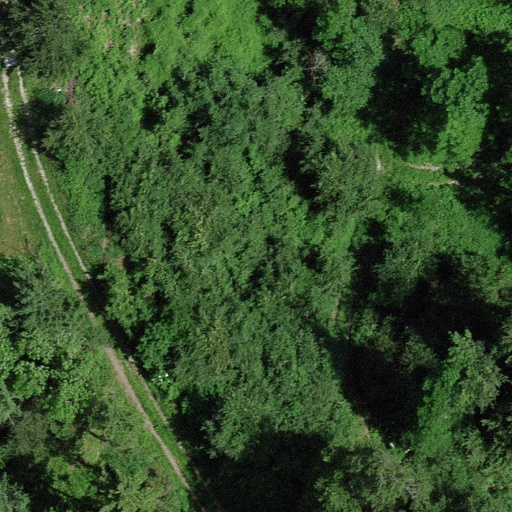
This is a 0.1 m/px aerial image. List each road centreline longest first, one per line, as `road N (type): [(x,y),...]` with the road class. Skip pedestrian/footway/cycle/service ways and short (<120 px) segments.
road 1 (track): [(0,36),(11,137),(75,284),(222,511)]
road 2 (track): [(384,195),(353,256),(339,322),(347,409),(391,511)]
